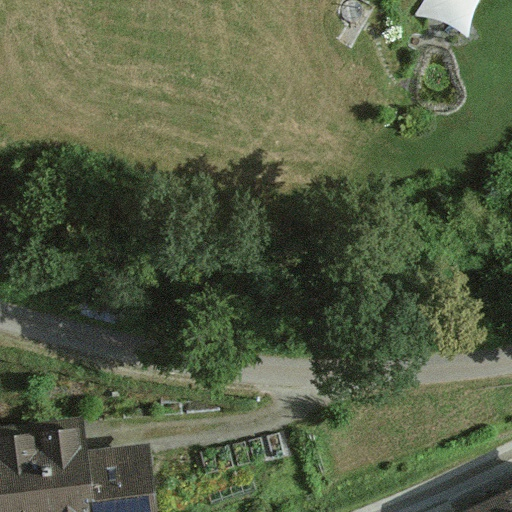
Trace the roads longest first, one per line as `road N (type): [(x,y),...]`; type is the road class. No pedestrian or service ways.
road 1 (residential): [(511,359),(306,387),(75,345),(0,323)]
road 2 (residential): [(511,450),(365,511)]
